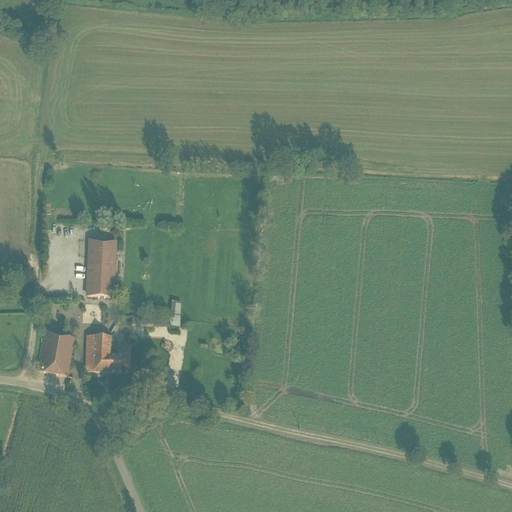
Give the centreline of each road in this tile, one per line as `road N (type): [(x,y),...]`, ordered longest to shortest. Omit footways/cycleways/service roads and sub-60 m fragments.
road 1 (track): [(19,382),(36,328),(39,170),(49,160),(511,174)]
road 2 (track): [(85,405),(127,395),(178,402),(511,485)]
road 3 (unclassified): [(140,511),(89,408),(43,387),(0,380)]
